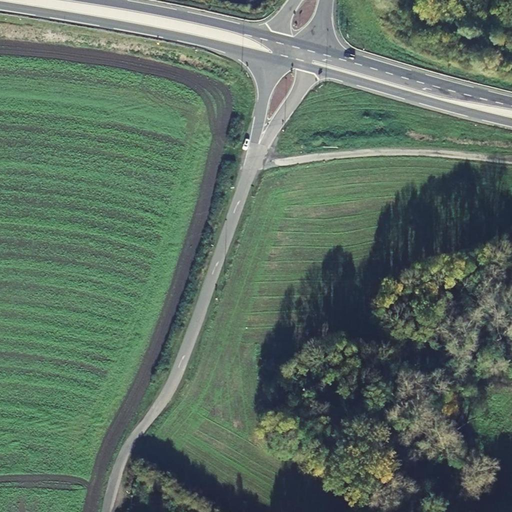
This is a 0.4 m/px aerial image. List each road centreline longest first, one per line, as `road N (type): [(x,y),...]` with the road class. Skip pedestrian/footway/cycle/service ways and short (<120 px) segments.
road 1 (unclassified): [(255,159),(175,378),(121,463),(108,511)]
road 2 (unknown): [(197,319),(180,148),(216,36)]
road 3 (secondary): [(17,0),(151,21),(272,52)]
road 4 (track): [(252,168),(381,154),(511,162)]
road 5 (secondary): [(316,63),(511,115)]
